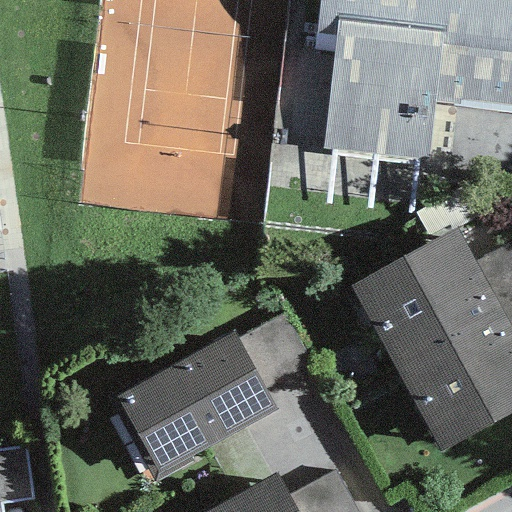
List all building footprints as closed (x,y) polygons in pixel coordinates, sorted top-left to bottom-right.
[(511,0),(318,0),(315,35),(336,38),(322,152),(427,164),(435,100),(511,109),(511,0)] [(394,375),(511,308),(511,245),(474,268),(456,240),(351,298),(394,375)] [(511,308),(394,375),(443,462),(511,423),(511,308)] [(232,331),(107,399),(154,486),(278,418),(265,394),(314,367),(284,313),(236,339),(232,331)] [(355,511),(333,471),(286,496),(271,473),(201,511),(355,511)]
